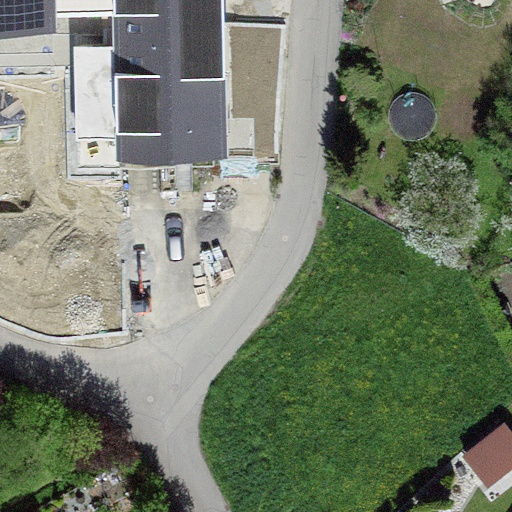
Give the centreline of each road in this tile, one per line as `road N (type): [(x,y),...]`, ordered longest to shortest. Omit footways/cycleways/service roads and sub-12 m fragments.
road 1 (residential): [(317,0),(305,179),(291,234),(263,280),(143,408)]
road 2 (residential): [(143,408),(0,346)]
